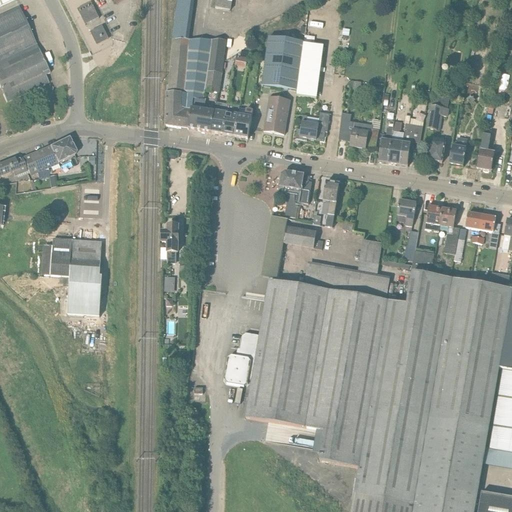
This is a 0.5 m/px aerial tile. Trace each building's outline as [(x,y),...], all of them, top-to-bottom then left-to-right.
[(85,25),(98,18),(91,2),(77,9),(85,25)] [(0,62),(8,58),(36,45),(19,8),(0,16),(0,62)] [(97,44),(107,38),(101,27),(91,33),(97,44)] [(297,92),(304,44),(304,43),(268,38),(262,87),(297,92)] [(203,102),(204,101),(203,101),(205,92),(218,94),(219,94),(222,74),(224,60),(226,41),(212,40),(189,40),(172,40),(168,93),(167,93),(166,116),(166,124),(167,127),(187,130),(191,109),(192,109),(194,100),(203,102)] [(323,47),(304,44),(297,92),(296,97),(316,100),(323,47)] [(0,89),(6,103),(49,83),(45,76),(50,74),(36,45),(8,58),(0,62),(0,89)] [(240,58),(236,58),(235,66),(245,68),(249,47),(241,51),(240,58)] [(361,91),(362,83),(350,81),(349,90),(361,91)] [(383,93),(385,85),(374,84),(373,92),(383,93)] [(448,110),(438,108),(440,96),(433,94),(427,129),(440,132),(442,117),(447,118),(448,110)] [(263,132),(284,136),(290,102),(269,98),(263,132)] [(191,109),(187,130),(211,134),(215,113),(203,111),(204,101),(203,102),(194,100),(192,109),(191,109)] [(229,105),(217,103),(215,113),(211,134),(222,136),(226,115),(227,115),(229,105)] [(237,117),(238,116),(239,107),(229,105),(227,115),(226,115),(222,136),(234,138),(237,117)] [(245,117),(238,116),(237,117),(234,138),(248,140),(253,112),(246,110),(245,117)] [(320,114),(319,119),(316,141),(324,143),(325,136),(325,133),(327,134),(330,115),(320,114)] [(303,116),(300,131),(297,130),(295,140),(307,142),(307,140),(316,141),(319,119),(303,116)] [(365,145),(376,146),(378,131),(379,131),(380,121),(372,120),(372,126),(372,130),(371,134),(368,134),(368,133),(353,131),(353,132),(347,132),(346,142),(350,143),(350,147),(364,149),(365,145)] [(407,168),(411,145),(410,145),(410,143),(419,144),(422,127),(406,125),(404,134),(400,167),(407,168)] [(385,141),(382,141),(378,164),(388,165),(392,133),(392,129),(387,129),(385,141)] [(473,141),(481,143),(483,136),(484,130),(475,129),(473,141)] [(404,134),(392,133),(388,165),(400,167),(404,134)] [(477,170),(491,173),(494,153),(487,152),(490,137),(483,136),(481,143),(477,170)] [(432,143),(428,161),(441,164),(445,145),(444,145),(445,140),(433,137),(432,143)] [(42,152),(24,159),(29,175),(49,170),(59,166),(58,164),(75,156),(76,153),(68,139),(50,148),(42,152)] [(462,168),(467,149),(460,148),(462,139),(457,139),(456,147),(453,147),(449,166),(462,168)] [(0,177),(13,172),(14,176),(26,172),(20,158),(0,165),(0,177)] [(313,184),(310,183),(310,178),(285,173),(281,176),(278,193),(300,197),(299,204),(310,205),(313,184)] [(326,183),(322,203),(329,204),(325,228),(332,229),(336,205),(339,185),(326,183)] [(396,222),(405,224),(405,227),(412,228),(416,205),(399,202),(397,217),(396,222)] [(435,206),(429,205),(425,225),(425,231),(439,233),(439,227),(440,227),(443,209),(434,208),(435,206)] [(443,209),(440,227),(448,228),(443,255),(454,257),(455,257),(457,241),(459,230),(454,229),(456,212),(443,209)] [(465,229),(479,231),(482,216),(468,214),(465,229)] [(496,218),(495,218),(482,216),(479,231),(493,234),(495,225),(496,218)] [(511,221),(507,220),(504,238),(503,244),(502,251),(507,252),(511,253),(511,221)] [(178,243),(178,240),(179,236),(178,236),(178,233),(178,227),(168,227),(168,233),(162,233),(162,243),(168,243),(167,253),(177,253),(178,243)] [(317,233),(286,228),(283,245),(321,251),(323,243),(315,242),(317,233)] [(416,250),(418,237),(419,234),(409,232),(407,248),(416,250)] [(498,237),(491,236),(489,249),(496,251),(498,237)] [(102,277),(100,277),(102,242),(52,239),(51,255),(43,254),(42,276),(70,278),(68,315),(100,317),(102,277)] [(455,257),(454,257),(453,263),(460,265),(464,243),(457,241),(455,257)] [(363,244),(360,262),(379,266),(382,246),(363,244)] [(415,252),(411,274),(431,277),(434,255),(415,252)] [(180,267),(180,278),(189,278),(189,267),(180,267)] [(511,295),(511,291),(508,290),(490,287),(431,277),(411,274),(406,306),(386,302),(318,291),(277,284),(269,283),(267,295),(266,301),(266,302),(260,337),(260,338),(246,335),(242,338),(238,359),(231,358),(228,360),(224,382),(226,386),(244,389),(247,386),(248,383),(252,384),(252,385),(246,420),(324,434),(319,463),(358,470),(351,511),(474,511),(478,493),(483,465),(485,449),(499,369),(511,299),(511,295)] [(491,275),(490,287),(508,290),(510,278),(491,275)] [(165,292),(175,292),(176,277),(165,277),(165,292)] [(511,299),(499,369),(511,371),(511,299)] [(511,372),(501,371),(488,450),(511,454),(511,372)] [(483,465),(511,469),(511,454),(486,450),(483,465)] [(511,511),(511,499),(481,494),(478,511),(511,511)]
